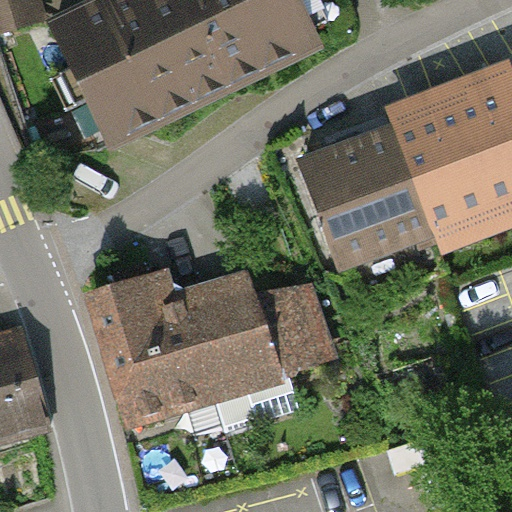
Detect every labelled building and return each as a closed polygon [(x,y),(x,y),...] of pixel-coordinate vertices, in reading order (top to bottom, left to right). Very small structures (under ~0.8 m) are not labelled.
[(36,0),(0,0),(0,55),(50,39),(36,0)] [(295,0),(129,0),(50,39),(110,163),(324,59),(295,0)] [(511,88),(298,167),(337,272),(435,236),(443,256),(511,230),(511,88)] [(168,277),(97,298),(136,430),(300,383),(269,277),(175,304),(168,277)] [(13,320),(0,323),(0,457),(52,441),(13,320)] [(511,511),(511,452),(489,460),(505,511),(511,511)]
